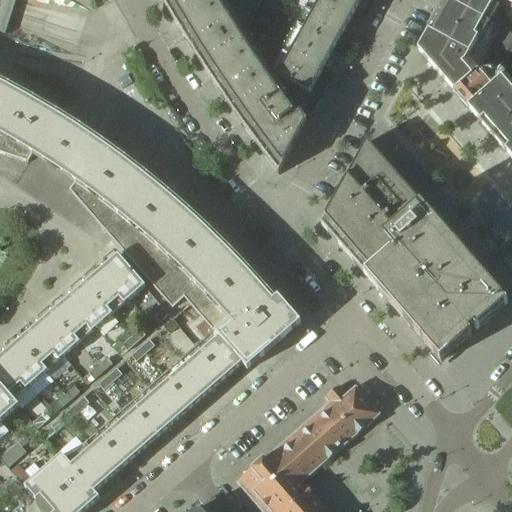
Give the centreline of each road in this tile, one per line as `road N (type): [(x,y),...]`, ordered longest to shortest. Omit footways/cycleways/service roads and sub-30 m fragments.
road 1 (residential): [(278,219),(133,11)]
road 2 (residential): [(278,219),(404,0)]
road 3 (residential): [(183,466),(355,315)]
road 4 (unknown): [(395,16),(511,177)]
road 5 (residential): [(455,436),(355,315)]
road 6 (residential): [(355,315),(278,219)]
